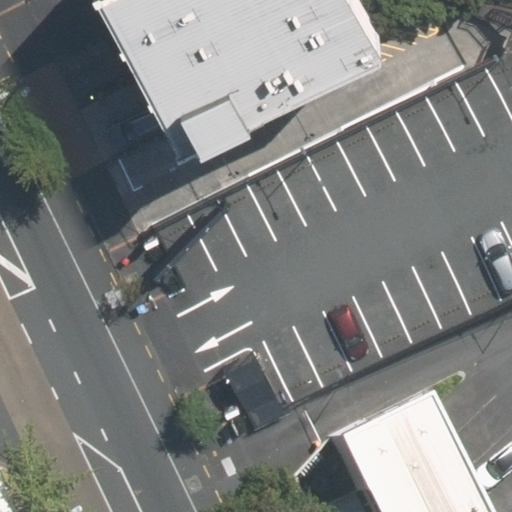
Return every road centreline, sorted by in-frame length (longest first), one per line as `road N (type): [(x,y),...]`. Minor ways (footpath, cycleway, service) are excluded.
road 1 (secondary): [(56,370),(124,511)]
road 2 (secondary): [(0,250),(56,370)]
